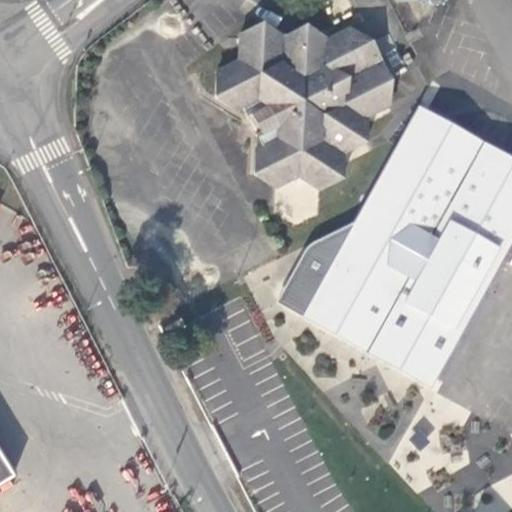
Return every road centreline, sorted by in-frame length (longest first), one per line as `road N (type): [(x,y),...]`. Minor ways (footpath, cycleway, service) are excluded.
road 1 (residential): [(219,511),(0,80)]
road 2 (unknown): [(192,0),(98,70),(94,114),(177,263)]
